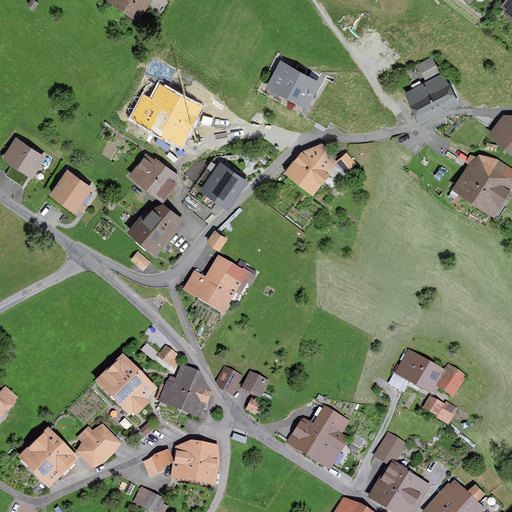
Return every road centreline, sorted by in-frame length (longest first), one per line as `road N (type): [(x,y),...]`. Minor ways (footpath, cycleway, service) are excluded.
road 1 (residential): [(173,277),(216,222),(307,142),(362,140),(462,112),(511,110)]
road 2 (residential): [(234,414),(47,500),(32,501),(0,483)]
road 3 (residential): [(234,414),(381,511)]
road 4 (residential): [(90,261),(195,357)]
